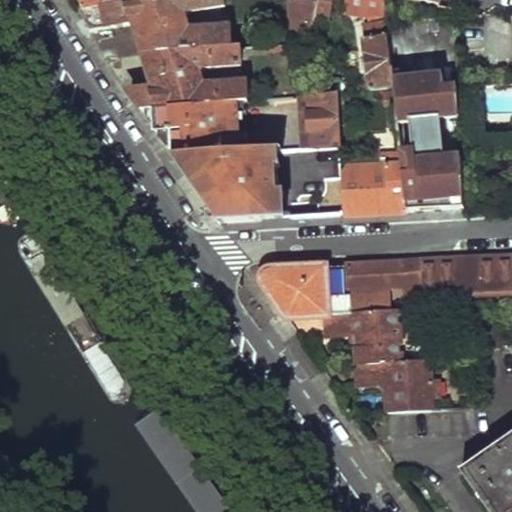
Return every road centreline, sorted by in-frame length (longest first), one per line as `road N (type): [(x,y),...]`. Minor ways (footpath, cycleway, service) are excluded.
road 1 (residential): [(198,258),(511,227)]
road 2 (primary): [(378,511),(198,258)]
road 3 (primary): [(0,9),(44,88),(169,266)]
road 4 (primary): [(198,258),(32,0)]
road 5 (primary): [(169,266),(349,511)]
